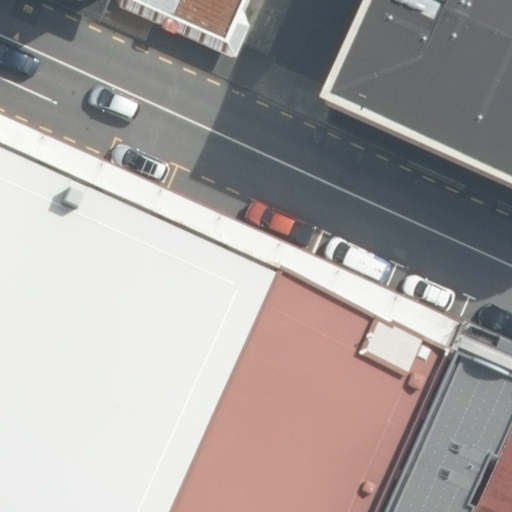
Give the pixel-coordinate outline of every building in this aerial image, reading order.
[(143,0),(235,40),(252,0),(143,0)] [(511,0),(380,0),(340,89),(511,167),(511,0)] [(387,511),(455,359),(0,158),(0,511),(387,511)] [(387,511),(474,511),(511,432),(511,381),(455,359),(387,511)] [(511,511),(511,432),(474,511),(511,511)]
